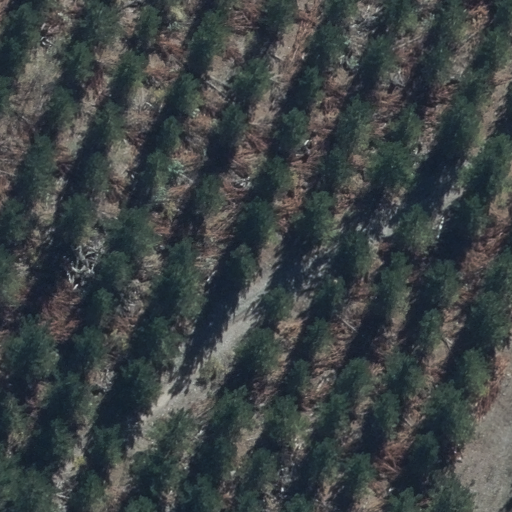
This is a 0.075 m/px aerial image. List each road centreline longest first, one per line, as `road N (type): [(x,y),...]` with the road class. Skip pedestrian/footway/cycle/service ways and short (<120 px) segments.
road 1 (track): [(0,503),(511,157)]
road 2 (track): [(511,396),(466,511)]
